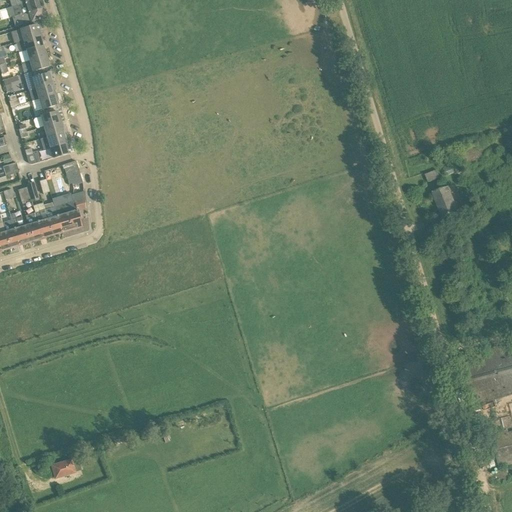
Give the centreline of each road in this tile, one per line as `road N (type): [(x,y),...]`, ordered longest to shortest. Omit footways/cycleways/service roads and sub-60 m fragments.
road 1 (unclassified): [(488,511),(338,0)]
road 2 (residential): [(49,0),(83,114),(97,232),(0,265)]
